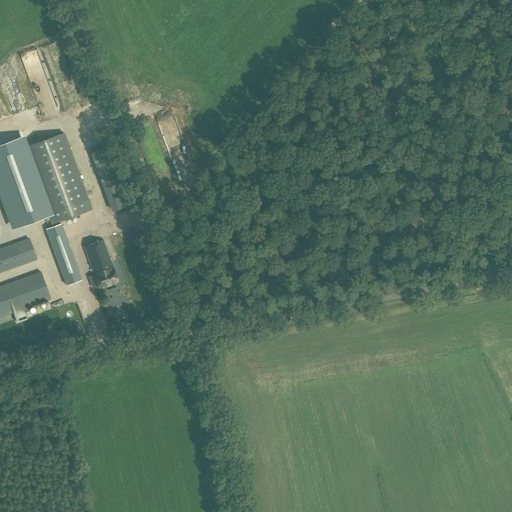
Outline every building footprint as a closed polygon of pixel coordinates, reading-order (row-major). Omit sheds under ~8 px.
[(63,132),(31,144),(23,147),(37,187),(14,196),(24,222),(47,213),(51,222),(91,207),(63,132)] [(105,147),(94,151),(102,175),(113,171),(105,147)] [(0,163),(4,180),(26,175),(22,158),(0,163)] [(109,200),(113,209),(128,204),(125,194),(109,200)] [(45,229),(66,286),(82,280),(61,223),(45,229)] [(20,266),(37,259),(29,238),(3,247),(0,248),(0,273),(12,269),(11,269),(13,268),(20,265),(20,266)] [(92,275),(99,289),(118,282),(112,266),(103,239),(84,246),(93,274),(92,275)] [(117,254),(112,256),(115,265),(121,263),(117,254)] [(0,286),(0,317),(51,299),(41,271),(0,286)]
